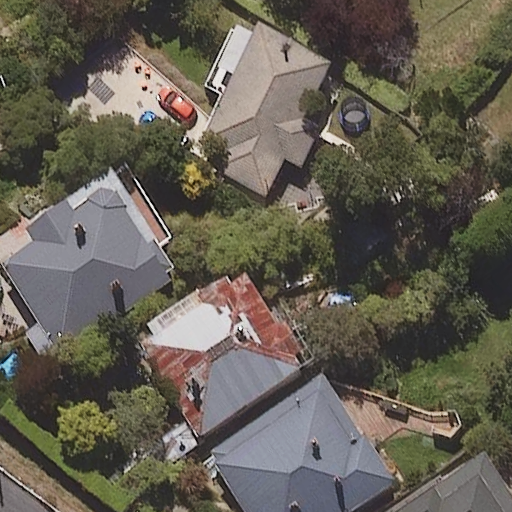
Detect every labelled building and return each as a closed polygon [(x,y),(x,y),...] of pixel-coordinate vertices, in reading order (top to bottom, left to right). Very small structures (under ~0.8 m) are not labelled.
[(330,65),(256,21),(245,40),(234,33),(203,84),(222,96),(202,129),(235,149),(220,174),(261,198),(284,158),(297,166),(319,128),(299,116),(330,65)] [(0,244),(0,252),(5,261),(0,264),(0,336),(19,323),(49,367),(178,281),(158,252),(173,242),(121,164),(0,244)] [(281,322),(274,327),(240,278),(226,287),(220,278),(160,320),(166,329),(137,349),(201,440),(299,372),(290,359),(302,351),(281,322)] [(351,511),(393,482),(319,378),(202,460),(239,511),(351,511)] [(201,444),(185,421),(155,442),(172,465),(201,444)] [(511,511),(511,500),(481,453),(392,511),(511,511)]
